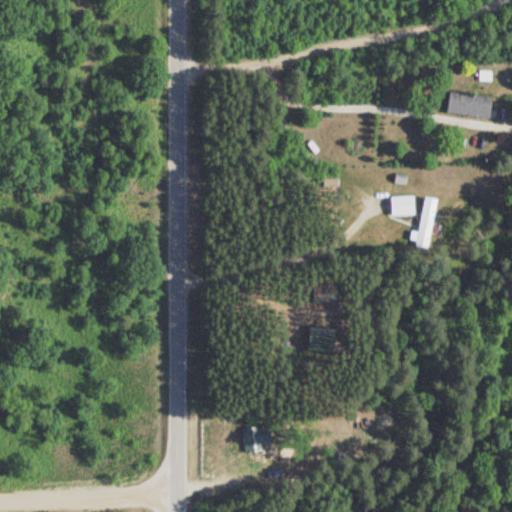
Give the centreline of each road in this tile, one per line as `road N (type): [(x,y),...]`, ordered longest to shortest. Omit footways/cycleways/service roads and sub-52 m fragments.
road 1 (residential): [(173,511),(174,0)]
road 2 (residential): [(174,497),(0,499)]
